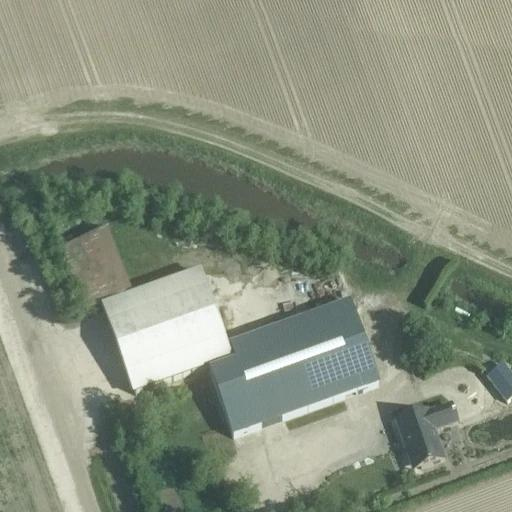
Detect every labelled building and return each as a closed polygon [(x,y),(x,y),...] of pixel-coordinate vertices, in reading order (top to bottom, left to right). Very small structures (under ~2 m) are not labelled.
[(88,240),(105,304),(133,297),(115,233),(88,240)] [(228,364),(196,276),(102,309),(134,398),(228,364)] [(209,375),(232,441),(378,388),(349,306),(228,349),(234,365),(209,375)] [(432,339),(428,350),(446,357),(449,346),(432,339)] [(511,400),(511,381),(502,369),(486,381),(505,406),(511,400)] [(433,433),(457,424),(451,409),(427,417),(427,415),(398,426),(415,474),(444,463),(433,433)]
